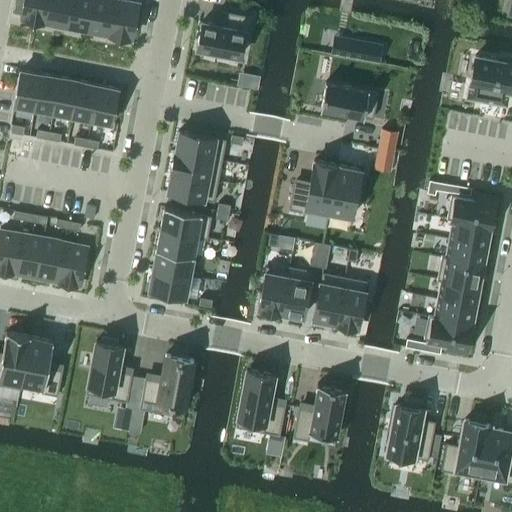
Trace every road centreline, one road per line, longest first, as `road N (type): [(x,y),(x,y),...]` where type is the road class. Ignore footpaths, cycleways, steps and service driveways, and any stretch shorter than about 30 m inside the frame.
road 1 (residential): [(493,385),(108,313)]
road 2 (unknown): [(432,107),(388,365)]
road 3 (residential): [(108,313),(150,103)]
road 4 (residential): [(150,103),(337,140)]
